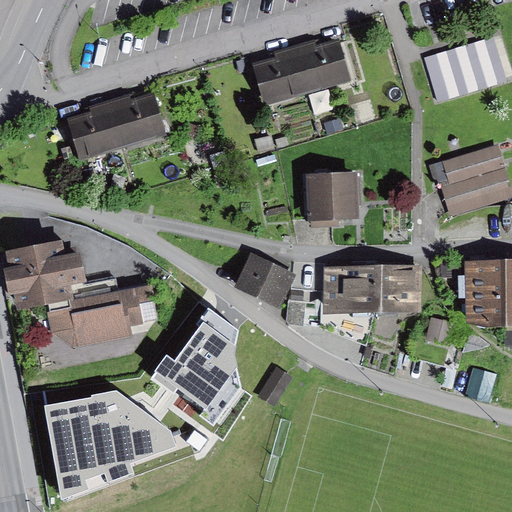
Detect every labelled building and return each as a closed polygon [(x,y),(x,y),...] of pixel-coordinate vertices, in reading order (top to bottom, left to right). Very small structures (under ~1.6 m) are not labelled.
[(314,41),(297,45),(309,90),(352,79),(342,37),(315,44),(314,41)] [(495,37),(427,56),(439,99),(507,79),(507,76),(511,74),(511,67),(503,38),(496,40),(495,37)] [(278,57),(255,63),(266,101),(309,90),(297,45),(276,51),(278,57)] [(131,95),(112,100),(125,145),(166,133),(156,94),(132,100),(131,95)] [(81,157),(125,145),(112,100),(90,106),(91,112),(70,119),(72,125),(81,157)] [(272,135),(257,137),(259,152),(274,150),(272,135)] [(511,196),(511,185),(498,144),(434,165),(451,217),(511,196)] [(357,169),(307,171),(308,226),(339,226),(339,213),(358,213),(357,169)] [(60,236),(6,244),(16,306),(47,301),(52,331),(74,346),(138,337),(136,325),(162,321),(156,282),(121,287),(116,277),(84,282),(79,250),(63,252),(60,236)] [(297,275),(252,252),(237,282),(282,305),(297,275)] [(504,257),(466,258),(467,313),(485,320),(505,320),(504,257)] [(381,263),(382,307),(418,307),(418,262),(381,263)] [(382,307),(381,263),(324,264),(325,309),(382,307)] [(306,303),(289,301),(286,324),(303,326),(306,303)] [(456,323),(432,317),(426,338),(450,345),(456,323)] [(294,374),(279,364),(260,394),(275,403),(294,374)] [(492,371),(468,364),(460,392),(484,398),(492,371)]
